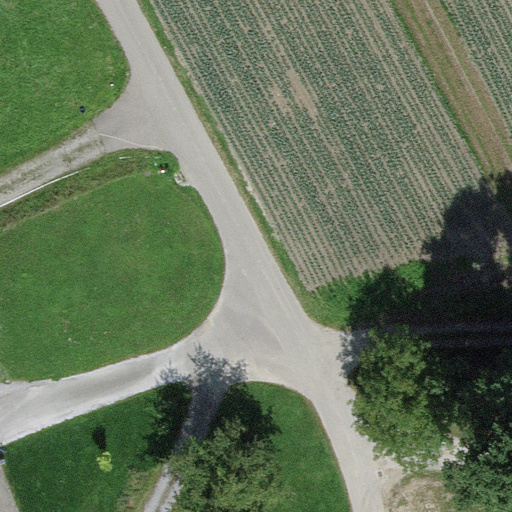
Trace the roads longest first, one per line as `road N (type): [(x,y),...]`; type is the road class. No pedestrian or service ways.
road 1 (track): [(369,511),(350,419),(115,0)]
road 2 (unknown): [(0,423),(292,322)]
road 3 (track): [(292,322),(511,339)]
road 4 (track): [(350,419),(511,454)]
